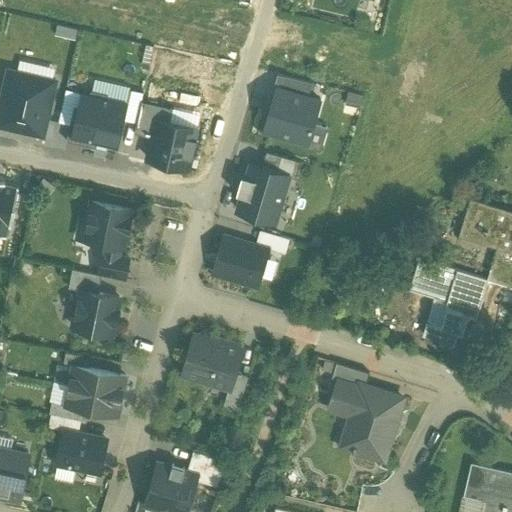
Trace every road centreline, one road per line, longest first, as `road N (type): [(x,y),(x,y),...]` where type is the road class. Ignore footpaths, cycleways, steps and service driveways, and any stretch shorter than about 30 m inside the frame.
road 1 (residential): [(0,153),(200,194),(212,182),(266,0)]
road 2 (residential): [(461,384),(181,292)]
road 3 (residential): [(181,292),(123,511)]
road 4 (residential): [(461,384),(396,497)]
